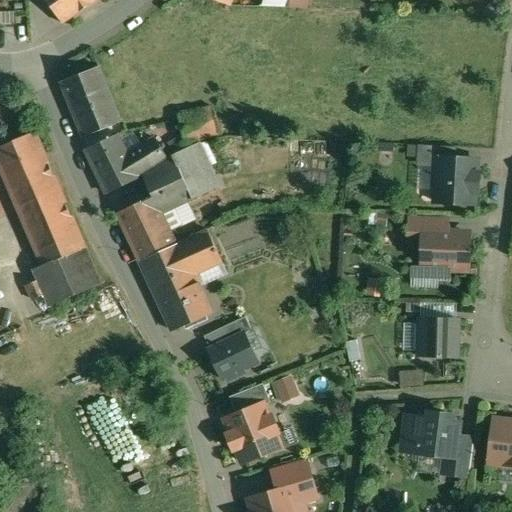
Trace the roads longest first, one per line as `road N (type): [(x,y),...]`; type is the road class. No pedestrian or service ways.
road 1 (residential): [(30,62),(93,215),(192,402),(220,511)]
road 2 (residential): [(511,142),(490,320)]
road 3 (residential): [(135,0),(92,33),(30,62)]
